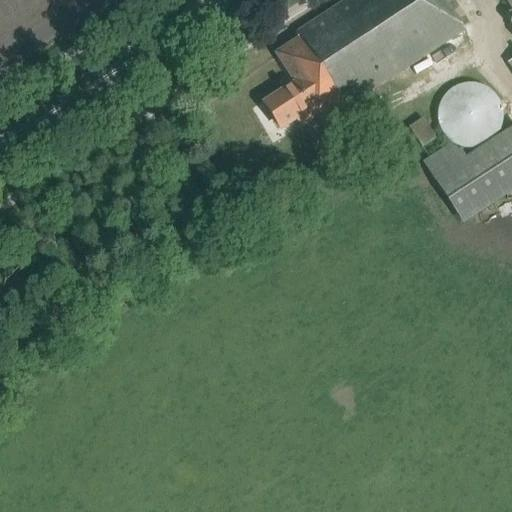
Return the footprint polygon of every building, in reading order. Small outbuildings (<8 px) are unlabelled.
[(348,0),(295,35),(298,39),(344,109),(464,31),(444,0),(348,0)] [(265,105),(280,128),(310,108),(321,124),(344,109),(298,39),(275,54),(295,85),(265,105)] [(451,144),(458,147),(466,150),(480,148),(490,142),(495,137),(502,125),(502,113),(499,102),(491,93),(483,87),(473,84),(463,85),(455,88),(446,96),(441,104),(438,113),(439,123),(441,132),(447,140),(451,144)] [(330,127),(344,147),(365,133),(350,112),(330,127)] [(409,128),(420,148),(435,140),(423,120),(409,128)]
